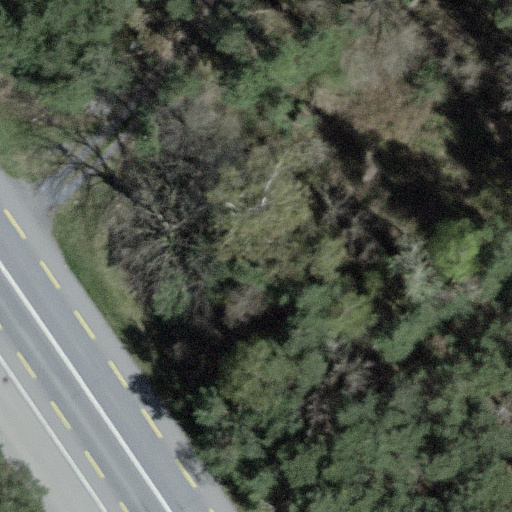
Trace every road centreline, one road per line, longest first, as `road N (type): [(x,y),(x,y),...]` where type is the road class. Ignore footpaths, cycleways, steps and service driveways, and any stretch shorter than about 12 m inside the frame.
road 1 (primary): [(0,251),(179,511)]
road 2 (track): [(25,219),(234,0)]
